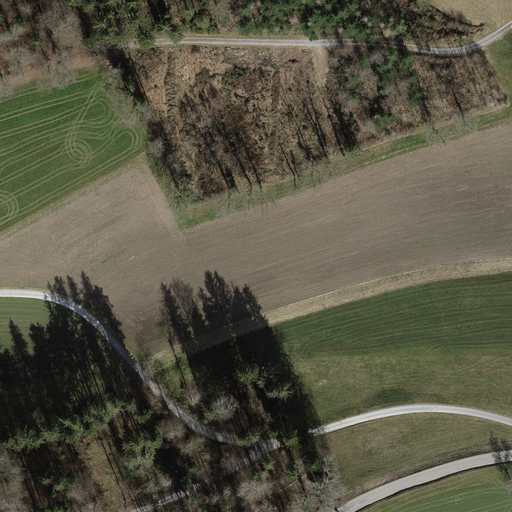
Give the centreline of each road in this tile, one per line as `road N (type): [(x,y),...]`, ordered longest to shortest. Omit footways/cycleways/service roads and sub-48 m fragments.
road 1 (track): [(511,423),(421,409),(283,443),(231,440),(190,423),(80,311),(46,295),(0,292)]
road 2 (track): [(511,24),(447,52),(358,41),(141,44),(94,34),(44,0)]
road 3 (unclassified): [(511,455),(412,480),(342,511)]
road 4 (track): [(135,511),(273,444)]
